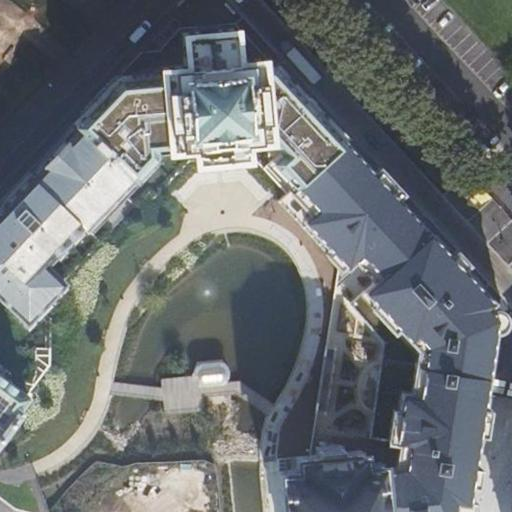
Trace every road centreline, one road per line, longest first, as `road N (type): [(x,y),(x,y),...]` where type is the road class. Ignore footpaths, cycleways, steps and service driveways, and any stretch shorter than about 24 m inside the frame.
road 1 (unclassified): [(247,0),(511,279)]
road 2 (tertiary): [(161,0),(0,169)]
